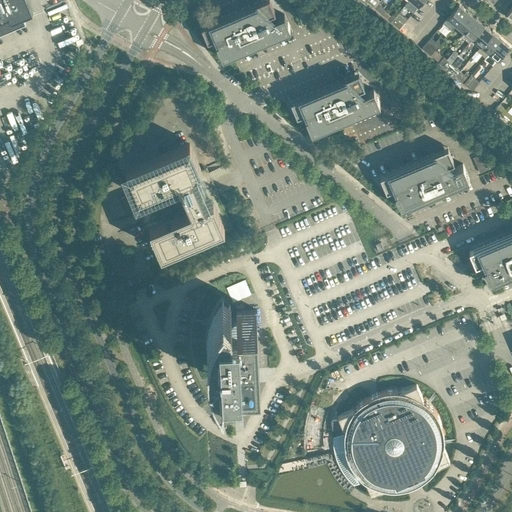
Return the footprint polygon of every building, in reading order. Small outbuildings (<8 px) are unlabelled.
[(0,0),(0,32),(26,21),(24,17),(32,14),(26,0),(0,0)] [(270,0),(260,0),(201,25),(208,40),(216,36),(218,41),(216,42),(223,57),(291,28),(284,13),(274,17),(270,14),(276,11),(270,0)] [(381,4),(379,2),(375,7),(383,14),(386,10),(386,11),(386,10),(381,5),(381,4)] [(459,4),(443,23),(451,30),(456,24),(467,11),(459,4)] [(464,31),(476,17),(467,11),(456,24),(464,31)] [(400,28),(407,19),(399,12),(395,16),(391,21),(400,28)] [(472,38),(484,24),(476,17),(464,31),(472,38)] [(480,45),(492,31),(484,24),(472,38),(480,45)] [(489,52),(500,38),(492,31),(480,45),(489,52)] [(509,45),(500,38),(489,52),(497,59),(509,45)] [(437,47),(428,40),(422,47),(431,54),(435,49),(437,47)] [(444,56),(435,49),(431,54),(433,57),(439,61),(443,57),(444,56)] [(451,64),(443,57),(439,61),(437,64),(445,71),(451,64)] [(459,71),(451,64),(445,71),(454,78),(456,76),(455,75),(459,71)] [(359,71),(291,100),(297,115),(305,111),(308,116),(306,117),(312,132),(380,103),(374,88),(363,92),(359,88),(365,86),(359,71)] [(464,82),(471,74),(466,71),(464,74),(459,71),(455,75),(456,76),(461,80),(464,82)] [(479,81),(471,74),(464,82),(472,89),(479,81)] [(508,111),(499,103),(495,108),(503,116),(508,111)] [(189,141),(126,167),(138,195),(179,177),(191,205),(150,223),(161,250),(224,223),(213,196),(208,198),(196,170),(201,168),(189,141)] [(469,178),(463,163),(452,167),(448,163),(454,161),(448,146),(380,175),(386,189),(395,186),(397,191),(395,192),(401,207),(469,178)] [(511,231),(469,250),(475,264),(484,261),(486,266),(484,267),(490,281),(511,272),(511,231)] [(381,241),(375,243),(378,250),(384,248),(381,241)] [(231,304),(223,298),(221,299),(220,300),(219,302),(218,304),(217,306),(216,307),(215,309),(214,311),(212,315),(211,318),(210,320),(209,322),(209,325),(208,328),(208,330),(207,332),(207,334),(207,337),(207,338),(207,342),(207,345),(207,347),(208,349),(208,352),(208,355),(209,357),(210,359),(210,361),(211,363),(212,366),(213,368),(214,370),(215,372),(217,376),(219,378),(222,382),(223,367),(239,367),(239,369),(255,368),(259,368),(256,308),(236,309),(236,310),(230,311),(231,304)] [(425,399),(423,397),(416,382),(401,389),(399,388),(397,388),(394,388),(392,388),(390,388),(388,388),(386,389),(384,389),(380,390),(377,391),(375,392),(373,392),(371,393),(369,394),(367,396),(366,397),(363,398),(361,400),(359,402),(357,404),(356,406),(354,407),(353,409),(338,415),(344,430),(333,435),(333,437),(333,440),(333,442),(333,444),(334,447),(334,449),(335,452),(335,455),(337,459),(338,462),(340,465),(341,468),(342,470),(343,472),(345,474),(347,476),(348,478),(350,480),(352,482),(354,484),(365,479),(371,494),(386,487),(389,488),(392,488),(396,488),(400,488),(404,487),(407,486),(409,486),(412,484),(416,483),(419,481),(422,479),(424,478),(425,477),(427,475),(430,472),(432,470),(434,468),(434,467),(450,461),(443,445),(443,444),(444,442),(444,440),(444,438),(444,435),(443,433),(443,431),(443,428),(442,424),(441,421),(440,418),(439,417),(438,415),(436,412),(435,410),(433,407),(430,404),(428,402),(427,401),(425,399)]
